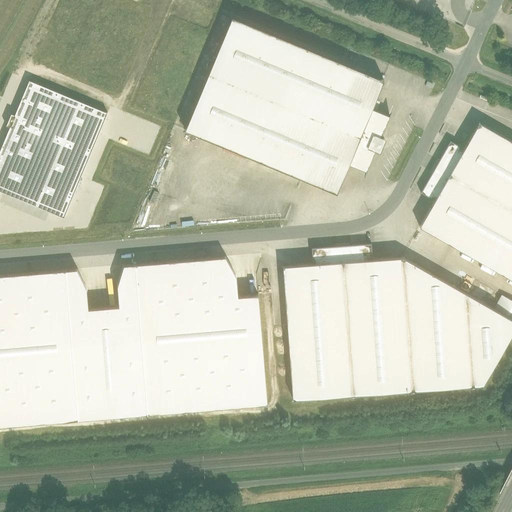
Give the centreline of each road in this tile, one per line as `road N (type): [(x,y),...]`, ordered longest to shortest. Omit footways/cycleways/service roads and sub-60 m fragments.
road 1 (residential): [(466,62),(397,199),(355,227),(0,257)]
road 2 (unclassified): [(511,462),(0,506)]
road 3 (unclassified): [(314,0),(466,62)]
road 4 (unknown): [(382,212),(511,300)]
